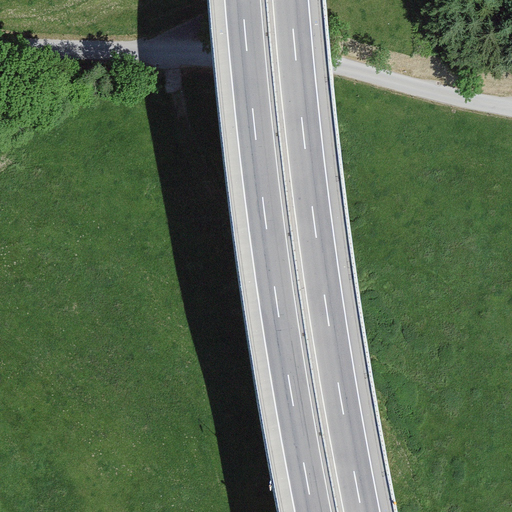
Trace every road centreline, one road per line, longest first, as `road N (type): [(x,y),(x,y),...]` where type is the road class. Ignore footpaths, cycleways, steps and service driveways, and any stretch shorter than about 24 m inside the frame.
road 1 (motorway): [(367,511),(321,260),(295,0)]
road 2 (motorway): [(246,0),(273,270),(315,511)]
